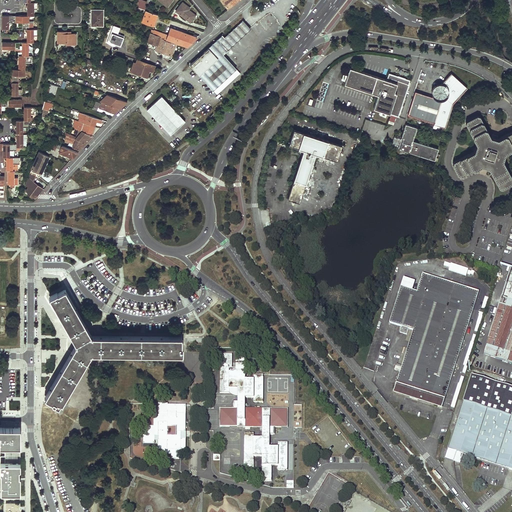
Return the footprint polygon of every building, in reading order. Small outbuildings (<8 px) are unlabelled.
[(239,0),(220,0),(228,10),(239,0)] [(146,2),(146,3),(138,1),(138,8),(145,10),(150,3),(146,2)] [(34,8),(37,8),(37,2),(30,2),(27,2),(27,11),(27,15),(30,15),(34,15),(34,8)] [(189,8),(182,2),(175,11),(190,22),(195,15),(188,10),(189,8)] [(103,25),(103,9),(91,9),(91,19),(92,19),(92,25),(96,25),(103,25)] [(157,14),(145,10),(144,13),(141,21),(151,25),(153,20),(155,20),(157,14)] [(29,29),(29,23),(29,18),(30,18),(30,15),(27,15),(23,15),(15,15),(15,22),(22,22),(22,28),(26,29),(29,29)] [(222,35),(189,64),(212,89),(226,77),(236,68),(223,54),(250,29),(243,20),(223,37),(222,35)] [(124,34),(118,33),(120,27),(111,25),(107,44),(114,45),(113,50),(120,51),(124,34)] [(167,35),(153,30),(152,34),(165,39),(186,47),(191,42),(196,37),(170,28),(167,35)] [(29,42),(33,42),(34,35),(37,35),(37,29),(33,29),(29,29),(26,29),(26,42),(29,42)] [(67,31),(58,31),(57,42),(66,42),(66,44),(76,44),(76,33),(70,33),(67,33),(67,31)] [(165,39),(152,34),(150,34),(147,42),(156,45),(155,50),(157,50),(157,51),(171,56),(175,44),(165,40),(165,39)] [(2,42),(2,52),(8,52),(8,50),(8,48),(15,49),(15,42),(2,42)] [(21,48),(21,52),(21,55),(28,56),(29,42),(26,42),(15,42),(15,49),(21,48)] [(25,62),(32,62),(32,56),(28,56),(21,55),(18,55),(18,69),(25,69),(25,62)] [(154,66),(137,60),(135,64),(134,63),(132,69),(136,71),(135,73),(145,76),(148,70),(152,71),(154,66)] [(386,80),(349,68),(343,84),(377,95),(373,108),(397,116),(409,80),(388,73),(386,80)] [(11,82),(18,82),(18,75),(26,75),(26,73),(25,73),(25,69),(18,69),(11,69),(11,82)] [(439,85),(435,90),(442,96),(440,102),(433,124),(445,128),(452,105),(453,104),(466,87),(448,73),(439,85)] [(125,82),(124,84),(139,90),(140,89),(145,84),(121,76),(120,80),(125,82)] [(226,77),(212,89),(216,94),(230,82),(226,77)] [(111,85),(92,78),(86,82),(86,83),(128,98),(129,97),(130,97),(133,94),(130,93),(131,92),(123,89),(111,85)] [(111,85),(123,89),(124,86),(121,85),(122,83),(113,79),(111,85)] [(22,89),(18,89),(18,82),(11,82),(11,95),(22,95),(22,89)] [(54,94),(57,86),(49,83),(47,92),(54,94)] [(439,85),(437,85),(436,85),(435,85),(434,86),(433,86),(432,87),(431,88),(430,89),(430,90),(429,91),(429,93),(429,94),(429,95),(429,96),(430,97),(430,98),(431,99),(431,100),(432,100),(433,101),(434,102),(435,102),(436,102),(437,103),(438,103),(440,102),(442,96),(435,90),(439,85)] [(161,96),(146,110),(170,135),(185,121),(161,96)] [(4,110),(5,109),(8,109),(8,108),(8,106),(8,99),(0,98),(0,112),(1,112),(1,110),(4,110)] [(109,99),(105,98),(103,103),(119,108),(124,103),(110,98),(110,100),(109,99)] [(8,99),(8,106),(12,106),(15,106),(15,109),(21,109),(21,99),(8,99)] [(103,103),(101,102),(101,104),(95,102),(93,109),(95,110),(96,107),(114,113),(116,112),(119,108),(103,103)] [(29,120),(31,120),(31,114),(34,114),(34,107),(23,107),(23,114),(23,120),(29,120)] [(114,113),(96,107),(95,110),(112,116),(114,113)] [(80,122),(94,126),(96,122),(100,123),(101,120),(83,114),(81,119),(80,122)] [(466,121),(465,124),(468,130),(472,137),(476,144),(474,151),(466,155),(460,158),(453,161),(452,165),(458,175),(461,176),(467,173),(474,169),(481,165),(482,166),(481,167),(487,169),(487,167),(488,167),(492,175),(495,182),(498,188),(502,189),(510,184),(511,184),(511,181),(511,180),(509,175),(506,168),(502,160),(504,153),(511,150),(511,149),(511,131),(511,132),(505,135),(497,139),(496,139),(497,137),(494,136),(491,136),(491,137),(490,137),(486,129),(483,123),(480,117),(476,115),(466,121)] [(23,127),(29,127),(29,120),(23,120),(16,120),(16,127),(16,133),(22,133),(23,127)] [(77,124),(80,125),(78,130),(81,131),(91,135),(94,126),(80,122),(78,121),(77,124)] [(405,124),(401,137),(397,149),(434,160),(438,149),(413,141),(417,128),(405,124)] [(298,131),(293,129),(288,144),(298,148),(303,149),(302,152),(301,154),(287,198),(299,202),(302,193),(304,186),(315,153),(336,160),(341,145),(325,140),(298,131)] [(81,131),(75,139),(86,143),(89,140),(93,136),(91,135),(81,131)] [(16,147),(23,147),(23,146),(23,140),(26,140),(26,134),(22,133),(16,133),(16,139),(16,143),(16,147)] [(397,149),(401,137),(395,135),(391,147),(397,149)] [(75,139),(72,138),(70,141),(70,142),(74,144),(72,147),(79,150),(82,148),(86,143),(75,139)] [(77,152),(54,142),(52,149),(49,148),(47,152),(58,157),(60,152),(72,158),(77,152)] [(13,150),(16,150),(16,147),(16,143),(3,143),(2,150),(2,154),(2,157),(4,157),(6,157),(9,157),(10,150),(13,150)] [(119,147),(116,157),(130,162),(135,147),(130,146),(129,150),(119,147)] [(49,156),(39,152),(31,169),(41,173),(49,156)] [(7,170),(13,170),(13,163),(18,163),(19,163),(19,157),(13,157),(9,157),(6,157),(5,161),(6,163),(6,170),(7,170)] [(126,174),(127,171),(88,161),(83,166),(116,176),(117,172),(126,174)] [(17,177),(14,177),(14,170),(13,170),(7,170),(7,177),(7,183),(10,183),(15,183),(17,183),(17,177)] [(28,187),(25,191),(35,198),(42,188),(33,181),(35,175),(30,172),(28,177),(25,184),(28,187)] [(446,263),(445,267),(464,273),(465,269),(446,263)] [(507,362),(511,363),(511,268),(483,354),(507,362)] [(422,274),(417,289),(408,286),(410,280),(404,278),(390,323),(401,327),(399,332),(407,335),(409,329),(413,330),(402,366),(400,372),(394,391),(418,399),(442,406),(445,399),(444,399),(478,291),(422,274)] [(180,345),(180,337),(91,336),(89,335),(63,290),(56,293),(56,292),(50,296),(53,302),(62,319),(76,342),(76,345),(73,349),(45,397),(58,405),(60,401),(89,353),(89,352),(90,352),(182,352),(182,345),(180,345)] [(253,456),(261,456),(262,481),(271,481),(271,465),(278,465),(277,470),(287,470),(287,442),(278,442),(278,447),(269,447),(269,427),(269,408),(245,408),(245,397),(253,397),(253,402),(263,402),(263,375),(254,375),(254,379),(245,379),(245,354),(235,354),(236,370),(229,370),(229,365),(220,365),(219,393),(229,393),(229,388),(237,388),(237,408),(237,427),(262,427),(262,438),(253,438),(253,433),(244,433),(244,460),(253,460),(253,456)] [(511,386),(472,373),(448,449),(463,453),(511,468),(511,386)] [(158,416),(154,416),(153,425),(149,425),(149,429),(142,429),(142,441),(153,442),(153,435),(158,435),(157,448),(162,448),(162,453),(171,453),(171,457),(180,457),(181,430),(185,430),(185,404),(176,404),(176,409),(167,409),(167,412),(158,412),(158,416)] [(237,427),(237,408),(219,408),(219,427),(237,427)] [(288,427),(288,408),(269,408),(269,427),(288,427)] [(21,428),(0,428),(0,445),(21,446),(21,428)] [(460,463),(463,453),(448,449),(445,458),(460,463)] [(19,463),(0,463),(1,492),(20,492),(19,463)]
